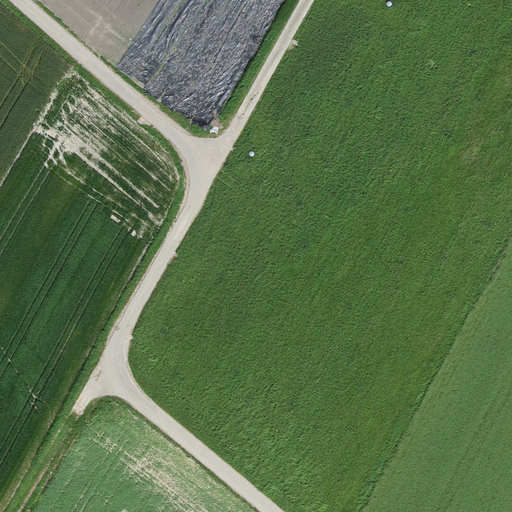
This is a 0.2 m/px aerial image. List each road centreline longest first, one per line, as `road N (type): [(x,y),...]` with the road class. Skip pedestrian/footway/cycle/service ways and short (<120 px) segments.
road 1 (track): [(282,511),(116,370),(317,0)]
road 2 (track): [(227,166),(32,0)]
